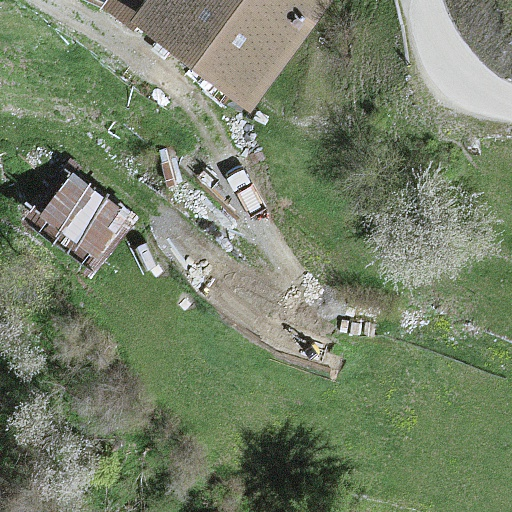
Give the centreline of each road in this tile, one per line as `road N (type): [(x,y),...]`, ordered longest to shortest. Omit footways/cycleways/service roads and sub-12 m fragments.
road 1 (track): [(0,142),(32,143),(111,178),(268,311),(314,328),(328,308),(268,257),(233,160),(182,99),(80,16),(47,0)]
road 2 (tertiary): [(511,98),(463,75),(412,0)]
